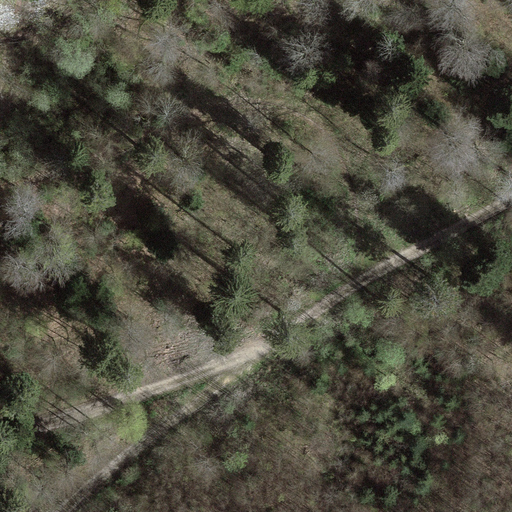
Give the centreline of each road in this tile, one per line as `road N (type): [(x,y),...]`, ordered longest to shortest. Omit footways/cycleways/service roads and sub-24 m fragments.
road 1 (track): [(511,193),(287,334),(100,409),(0,434)]
road 2 (track): [(63,511),(287,334)]
